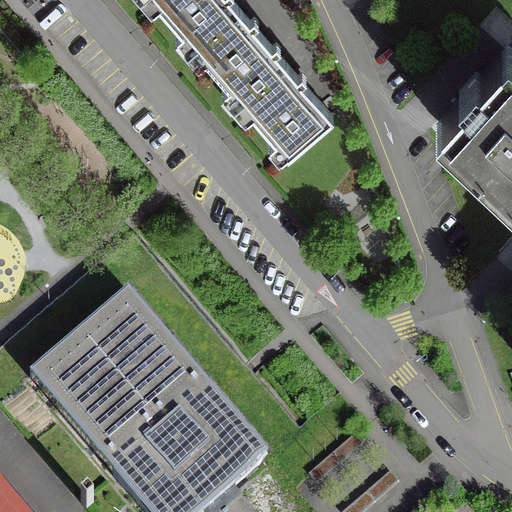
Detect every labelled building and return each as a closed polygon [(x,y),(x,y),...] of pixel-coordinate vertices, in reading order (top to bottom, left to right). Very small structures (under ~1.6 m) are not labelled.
[(236,7),(229,0),(154,0),(192,44),(236,7)] [(287,66),(236,7),(192,44),(243,103),(287,66)] [(460,94),(461,95),(443,115),(511,178),(511,65),(499,53),(481,73),(480,72),(460,94)] [(329,115),(287,66),(243,103),(286,153),(329,115)] [(125,294),(28,377),(142,511),(199,511),(297,429),(131,234),(98,263),(125,294)]
